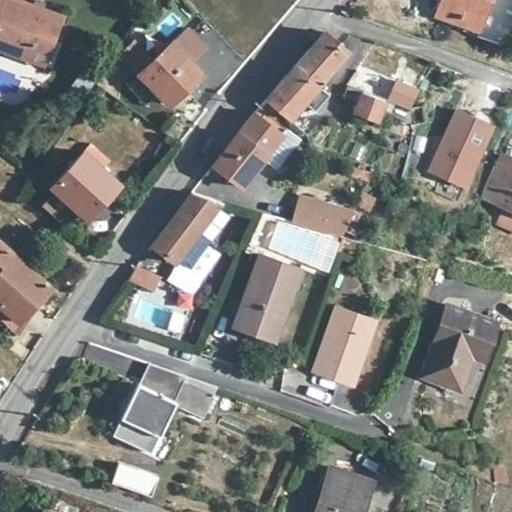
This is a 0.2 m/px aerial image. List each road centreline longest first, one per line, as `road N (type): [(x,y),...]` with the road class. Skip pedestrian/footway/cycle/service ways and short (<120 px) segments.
road 1 (unclassified): [(329,0),(191,162),(0,443)]
road 2 (unknown): [(315,14),(511,77)]
